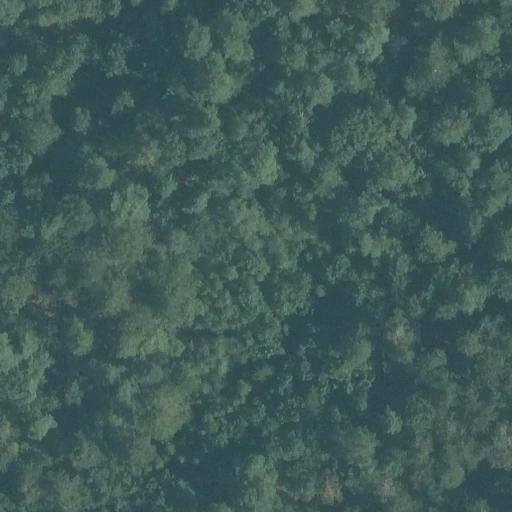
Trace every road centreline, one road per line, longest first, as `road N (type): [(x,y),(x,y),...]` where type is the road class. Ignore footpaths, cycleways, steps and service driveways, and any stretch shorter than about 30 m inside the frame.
road 1 (track): [(0,176),(134,100),(219,0)]
road 2 (track): [(511,95),(400,0)]
